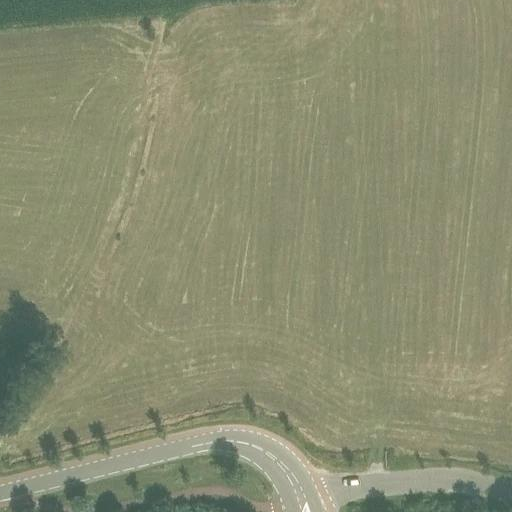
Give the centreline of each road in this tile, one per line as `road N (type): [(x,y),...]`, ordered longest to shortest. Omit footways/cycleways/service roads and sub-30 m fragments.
road 1 (tertiary): [(0,493),(235,440),(287,470),(301,499)]
road 2 (unclassified): [(301,499),(451,478),(511,492)]
